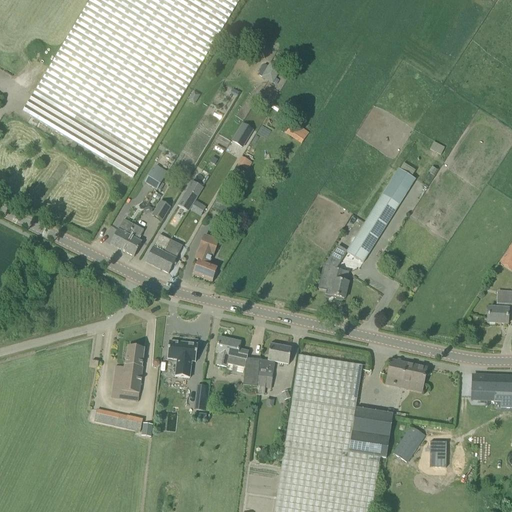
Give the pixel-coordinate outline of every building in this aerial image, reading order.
[(90,0),(23,113),(73,143),(77,145),(133,179),(146,157),(239,0),(90,0)] [(270,63),(261,78),(272,84),(281,70),(270,63)] [(291,118),(288,121),(281,131),(301,145),(310,132),(291,118)] [(243,149),(253,131),(242,124),(231,142),(243,149)] [(433,142),(430,150),(441,154),(443,146),(433,142)] [(77,145),(73,143),(68,151),(72,153),(77,145)] [(245,177),(252,162),(241,157),(234,172),(245,177)] [(410,176),(413,170),(401,164),(398,170),(410,176)] [(156,191),(163,181),(167,173),(156,166),(152,174),(151,173),(144,183),(156,191)] [(182,198),(193,205),(195,202),(203,189),(192,182),(182,198)] [(346,253),(347,254),(363,264),(399,205),(398,205),(403,198),(387,188),(346,253)] [(170,208),(161,202),(152,216),(161,222),(170,208)] [(195,202),(193,205),(190,210),(200,216),(205,208),(195,202)] [(134,226),(123,221),(110,245),(121,251),(134,226)] [(121,251),(134,258),(142,243),(138,241),(144,231),(134,226),(121,251)] [(164,255),(168,247),(170,241),(160,236),(153,248),(145,263),(160,271),(163,263),(156,260),(160,253),(164,255)] [(196,260),(198,261),(192,276),(212,283),(218,267),(209,264),(212,256),(213,256),(218,242),(204,237),(199,251),(196,260)] [(170,241),(168,247),(164,255),(160,253),(156,260),(163,263),(160,271),(168,275),(176,260),(180,252),(182,247),(170,241)] [(511,244),(502,260),(511,266),(511,244)] [(349,273),(336,270),(324,267),(319,289),(327,291),(325,296),(326,298),(329,298),(331,298),(331,296),(336,298),(336,299),(337,300),(342,301),(343,300),(343,299),(344,300),(348,283),(346,283),(349,273)] [(508,311),(511,310),(511,300),(499,299),(498,310),(488,309),(487,324),(507,325),(508,311)] [(240,343),(219,338),(216,353),(219,354),(216,366),(227,368),(225,373),(244,377),(243,386),(257,388),(258,388),(261,361),(260,361),(247,359),(248,353),(239,351),(240,343)] [(167,360),(177,361),(175,377),(189,379),(191,362),(196,363),(198,346),(169,342),(167,360)] [(289,365),(291,349),(270,345),(268,361),(261,361),(258,388),(257,388),(256,395),(264,396),(265,389),(271,389),(273,375),(273,376),(275,363),(289,365)] [(142,367),(144,350),(128,347),(125,366),(124,365),(124,368),(115,367),(111,399),(138,402),(143,368),(142,367)] [(371,511),(380,459),(348,454),(355,409),(361,376),(362,366),(298,356),(273,511),(371,511)] [(423,387),(427,369),(391,362),(386,385),(404,389),(421,393),(423,387)] [(511,378),(472,377),(471,400),(501,401),(501,409),(511,409),(511,378)] [(205,413),(206,404),(195,403),(194,412),(205,413)] [(424,419),(426,408),(411,406),(409,417),(424,419)] [(368,411),(355,409),(348,454),(380,459),(386,459),(392,415),(368,411)] [(97,411),(94,422),(140,432),(142,421),(106,413),(97,411)] [(141,437),(150,439),(152,426),(143,424),(141,437)] [(407,464),(424,439),(425,437),(410,427),(392,453),(407,464)] [(446,444),(430,443),(429,469),(445,469),(446,444)]
